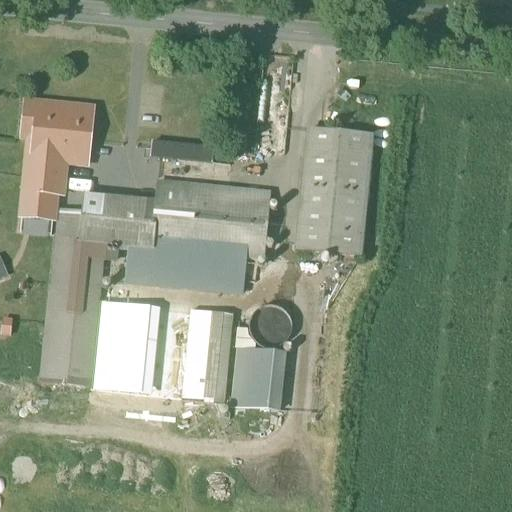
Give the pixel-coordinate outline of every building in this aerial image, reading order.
[(97,112),(38,107),(35,143),(28,142),(23,196),(66,200),(70,154),(93,156),(97,112)] [(376,142),(313,136),(302,253),(366,258),(376,142)] [(104,251),(268,268),(275,198),(158,185),(156,204),(85,196),(83,219),(57,217),(39,390),(95,396),(98,363),(132,366),(134,342),(205,349),(208,322),(135,315),(136,305),(99,301),(104,251)] [(280,311),(276,310),(268,311),(262,314),(259,317),(255,323),(254,332),(257,342),(262,348),(267,351),(274,352),(280,351),(287,348),(292,342),(295,336),(296,328),(295,324),(291,318),(287,314),(280,311)] [(290,362),(250,357),(244,414),(283,419),(290,362)] [(188,363),(141,360),(138,397),(185,401),(188,363)]
